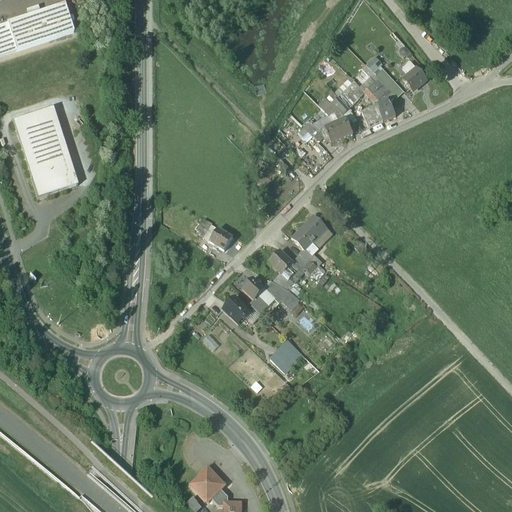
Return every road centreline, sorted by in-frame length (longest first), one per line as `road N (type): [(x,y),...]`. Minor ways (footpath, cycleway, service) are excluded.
road 1 (unclassified): [(142,355),(339,160),(470,95)]
road 2 (secondary): [(141,0),(141,200),(129,347)]
road 3 (track): [(143,511),(0,378)]
road 4 (tertiary): [(281,511),(237,428),(150,380)]
road 5 (tertiary): [(95,365),(59,350),(31,322),(0,239)]
road 6 (secondary): [(0,418),(113,511)]
road 7 (unclassified): [(470,95),(388,0)]
